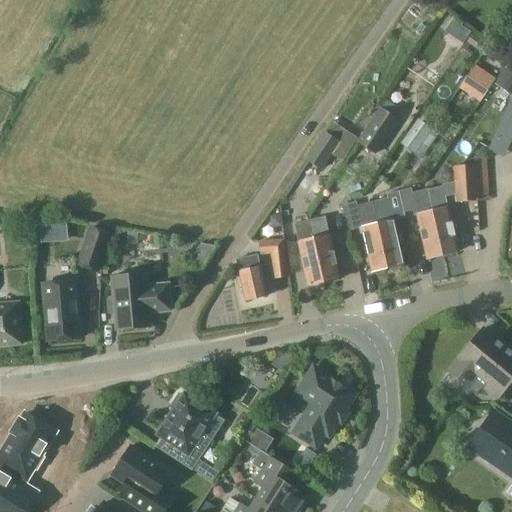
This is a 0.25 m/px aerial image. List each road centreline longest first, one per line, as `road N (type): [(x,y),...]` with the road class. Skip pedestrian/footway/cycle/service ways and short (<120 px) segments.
road 1 (unclassified): [(139,365),(319,326),(361,332)]
road 2 (unclassified): [(344,511),(375,455),(386,412),(382,365),(361,332)]
road 3 (residential): [(64,511),(143,398),(139,365)]
road 4 (residential): [(361,332),(416,306),(511,290)]
road 5 (unclassified): [(0,389),(139,365)]
